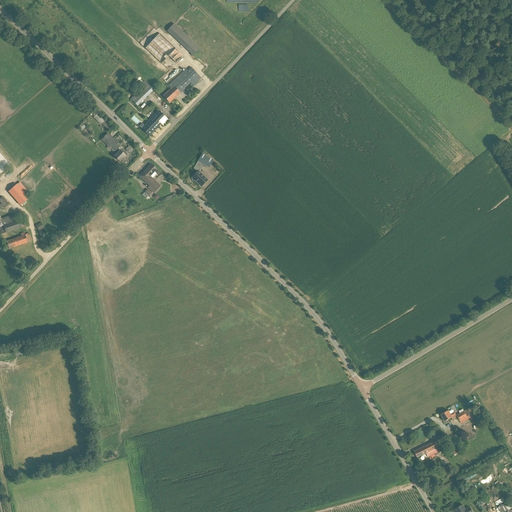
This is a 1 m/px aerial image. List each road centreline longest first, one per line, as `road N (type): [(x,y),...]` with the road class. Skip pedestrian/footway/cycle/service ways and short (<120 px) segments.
road 1 (unclassified): [(359,389),(330,334),(147,151)]
road 2 (unclassified): [(0,310),(147,151)]
road 3 (unclassified): [(147,151),(293,0)]
road 4 (unclassified): [(147,151),(0,10)]
road 5 (track): [(380,0),(511,128)]
road 6 (unclassified): [(359,389),(511,299)]
road 7 (unclassified): [(431,511),(359,389)]
